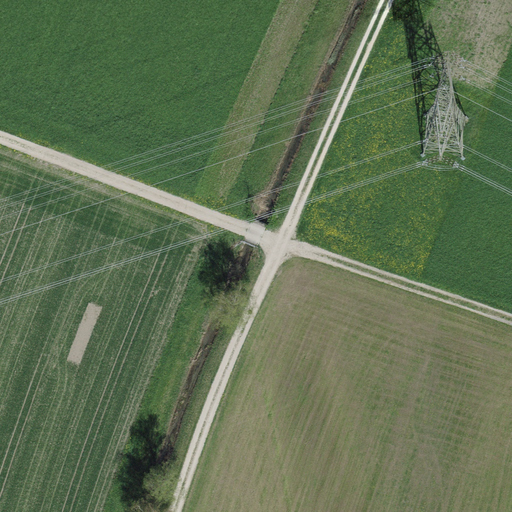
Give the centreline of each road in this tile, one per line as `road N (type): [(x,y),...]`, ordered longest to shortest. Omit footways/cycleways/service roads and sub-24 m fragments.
road 1 (track): [(176,511),(279,242),(388,0)]
road 2 (track): [(511,321),(0,135)]
